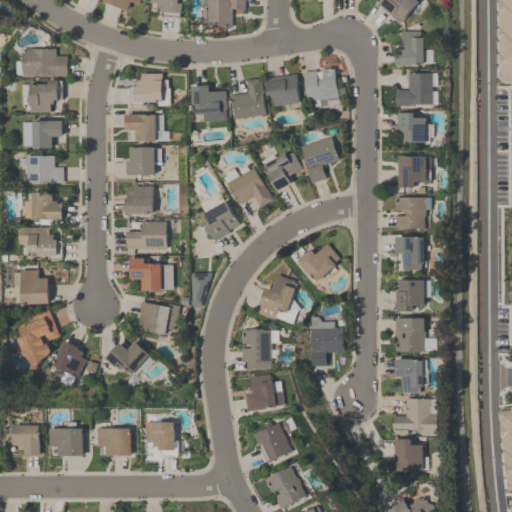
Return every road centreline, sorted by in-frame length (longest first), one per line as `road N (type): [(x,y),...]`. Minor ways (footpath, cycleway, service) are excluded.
road 1 (residential): [(365,205),(311,217),(258,244),(220,299),(209,362),(227,485),(242,511)]
road 2 (residential): [(359,39),(366,64),(365,353),(351,404)]
road 3 (residential): [(41,0),(111,42),(199,52),(337,33),(359,39)]
road 4 (residential): [(111,42),(95,101),(97,308)]
road 5 (residential): [(0,483),(227,485)]
